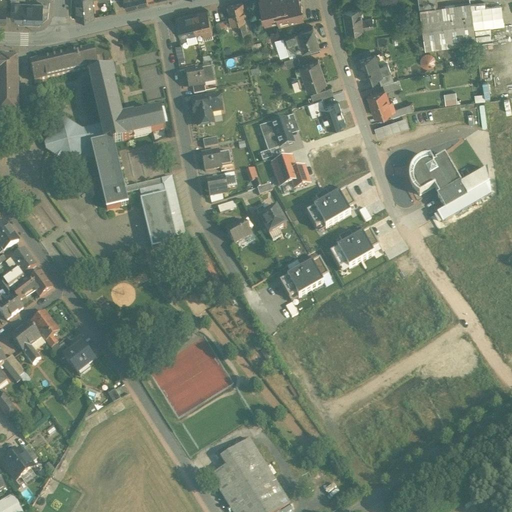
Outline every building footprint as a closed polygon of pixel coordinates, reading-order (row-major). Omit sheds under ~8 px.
[(74,0),(76,20),(94,18),(92,0),(74,0)] [(123,0),(126,11),(148,5),(147,0),(123,0)] [(259,0),(265,23),(278,20),(279,23),(303,18),(301,10),(302,8),(301,5),(299,4),(298,0),(259,0)] [(470,2),(419,9),(425,50),(475,42),(470,2)] [(242,3),(227,6),(231,24),(235,23),(244,21),(246,20),(242,3)] [(43,4),(17,4),(17,21),(43,21),(43,4)] [(360,9),(343,12),(346,32),(363,29),(373,27),(372,18),(362,20),(360,9)] [(207,11),(191,15),(196,34),(204,32),(205,36),(212,34),(207,11)] [(191,15),(175,19),(180,42),(188,40),(187,36),(196,34),(191,15)] [(226,21),(216,23),(218,34),(228,32),(226,21)] [(244,21),(235,23),(238,35),(247,33),(244,21)] [(312,27),(296,32),(278,38),(280,44),(285,44),(289,55),(294,53),(318,45),(319,45),(312,27)] [(318,45),(294,53),(295,57),(298,56),(320,51),(318,45)] [(93,47),(42,60),(42,59),(34,60),(35,61),(30,63),(35,82),(44,80),(98,67),(97,64),(93,47)] [(422,69),(436,66),(433,53),(420,56),(422,69)] [(374,55),(374,54),(355,61),(356,62),(356,61),(363,82),(378,77),(391,73),(387,63),(377,67),(373,56),(374,55)] [(295,57),(284,60),(287,68),(300,63),(298,56),(295,57)] [(318,60),(301,65),(301,66),(294,68),(298,79),(301,89),(308,86),(308,87),(325,81),(318,60)] [(3,62),(3,63),(0,62),(0,120),(19,120),(19,62),(3,62)] [(203,69),(186,72),(189,88),(193,87),(204,85),(215,83),(212,67),(203,69)] [(112,69),(91,75),(102,125),(106,141),(91,145),(94,157),(107,210),(129,205),(126,194),(125,189),(113,143),(129,140),(128,138),(165,130),(160,111),(134,117),(134,115),(129,116),(122,118),(113,80),(115,80),(112,69)] [(391,73),(378,77),(381,85),(382,84),(393,80),(391,73)] [(295,91),(301,89),(298,79),(291,82),(295,91)] [(382,84),(384,90),(385,93),(400,88),(397,79),(393,80),(382,84)] [(204,85),(193,87),(194,94),(206,92),(204,85)] [(333,94),(331,87),(325,89),(327,96),(333,94)] [(325,89),(311,94),(313,101),(322,98),(327,96),(325,89)] [(384,90),(368,96),(375,117),(389,112),(395,110),(395,109),(392,101),(389,102),(385,93),(384,90)] [(454,93),(445,95),(446,104),(456,103),(454,93)] [(209,97),(191,100),(194,117),(196,116),(198,125),(210,123),(209,114),(213,113),(212,113),(222,111),(220,99),(210,101),(209,97)] [(322,114),(320,109),(325,107),(322,98),(313,101),(307,103),(312,118),(322,114)] [(325,107),(320,109),(322,114),(323,117),(322,117),(324,123),(325,123),(327,129),(345,123),(338,103),(325,107)] [(411,103),(395,109),(395,110),(389,112),(391,117),(406,112),(413,111),(411,103)] [(293,117),(285,120),(287,125),(295,122),(293,117)] [(82,130),(66,119),(59,121),(45,144),(46,150),(70,165),(76,163),(77,161),(94,157),(91,145),(106,141),(102,125),(88,128),(82,130)] [(405,119),(375,129),(378,138),(408,128),(405,119)] [(265,144),(268,152),(268,153),(268,154),(270,153),(294,145),(291,136),(287,125),(285,120),(263,127),(268,143),(265,144)] [(299,134),(295,122),(287,125),(291,136),(299,134)] [(268,143),(263,127),(260,128),(265,144),(268,143)] [(217,138),(203,141),(204,148),(218,146),(217,138)] [(230,152),(219,154),(219,151),(201,154),(205,171),(222,168),(222,167),(232,165),(230,152)] [(270,153),(268,154),(268,153),(260,155),(263,163),(273,159),(270,153)] [(436,162),(433,164),(430,158),(422,160),(415,164),(411,171),(409,179),(410,183),(411,187),(413,190),(415,193),(420,196),(435,188),(439,196),(461,183),(445,156),(435,161),(436,162)] [(291,159),(273,166),(281,188),(281,187),(293,184),(299,181),(295,172),(291,159)] [(252,182),(255,181),(259,180),(255,168),(248,171),(252,182)] [(304,169),(295,172),(299,181),(293,184),(295,190),(309,185),(304,169)] [(462,185),(461,183),(439,196),(437,197),(445,212),(489,185),(487,170),(462,185)] [(172,177),(125,189),(126,194),(140,191),(142,201),(141,201),(153,250),(188,241),(172,177)] [(225,177),(207,181),(210,197),(222,195),(228,193),(227,189),(236,187),(235,179),(225,181),(225,177)] [(295,190),(293,184),(281,187),(284,195),(295,191),(295,190)] [(257,189),(260,196),(273,191),(269,185),(262,187),(257,189)] [(347,191),(307,214),(316,230),(324,226),(326,230),(351,215),(348,211),(356,207),(347,191)] [(326,191),(316,197),(319,203),(329,197),(326,191)] [(222,195),(210,197),(211,204),(223,200),(222,195)] [(228,204),(218,207),(220,214),(230,210),(228,204)] [(276,208),(270,212),(267,207),(256,213),(259,218),(269,236),(278,231),(287,226),(276,208)] [(371,219),(365,209),(359,212),(365,223),(371,219)] [(244,221),(226,231),(234,244),(244,239),(251,235),(251,234),(252,234),(244,221)] [(5,222),(0,225),(0,255),(2,255),(4,253),(3,252),(18,241),(5,222)] [(278,231),(269,236),(273,241),(281,236),(278,231)] [(370,231),(330,254),(340,271),(347,266),(349,270),(374,256),(372,252),(380,248),(370,231)] [(349,232),(339,238),(342,243),(353,237),(349,232)] [(36,265),(24,249),(11,259),(18,269),(4,280),(7,284),(9,287),(24,276),(24,274),(36,265)] [(216,299),(226,293),(206,259),(193,267),(198,275),(201,273),(216,299)] [(320,260),(280,283),(289,299),(297,295),(299,299),(324,285),(322,281),(329,277),(320,260)] [(300,268),(297,263),(287,268),(290,273),(300,268)] [(41,272),(28,281),(27,279),(12,291),(14,294),(19,301),(34,290),(39,298),(53,288),(41,272)] [(24,276),(9,287),(12,291),(27,279),(24,276)] [(7,284),(2,288),(8,297),(14,294),(12,291),(9,287),(7,284)] [(14,296),(5,302),(0,296),(0,311),(7,321),(23,309),(14,296)] [(298,314),(292,304),(286,308),(292,318),(298,314)] [(60,332),(44,312),(31,322),(46,342),(53,337),(60,332)] [(308,321),(303,324),(316,341),(320,338),(308,321)] [(29,323),(11,337),(23,353),(33,365),(40,359),(30,346),(41,338),(30,324),(29,323)] [(53,337),(46,342),(51,349),(58,343),(53,337)] [(50,350),(43,341),(39,345),(45,353),(50,350)] [(100,356),(90,343),(85,348),(94,360),(100,356)] [(369,428),(363,418),(389,405),(366,358),(347,368),(335,343),(290,366),(331,447),(369,428)] [(71,352),(64,357),(65,358),(77,374),(78,373),(76,371),(86,364),(87,366),(94,360),(85,348),(82,344),(71,352)] [(66,345),(54,354),(60,362),(65,358),(64,357),(71,352),(66,345)] [(25,373),(12,356),(6,361),(15,373),(19,378),(25,373)] [(15,373),(6,361),(3,363),(5,365),(3,366),(11,376),(15,373)] [(19,378),(15,373),(11,376),(19,386),(23,383),(19,378)] [(17,412),(3,394),(0,396),(0,408),(8,419),(17,412)] [(93,405),(85,420),(98,412),(93,405)] [(232,511),(278,511),(290,505),(279,486),(271,491),(243,445),(221,458),(227,468),(211,477),(232,511)] [(0,459),(4,464),(10,460),(0,447),(0,459)] [(28,447),(22,451),(32,464),(38,459),(28,447)] [(10,460),(4,464),(16,481),(34,467),(32,464),(22,451),(10,460)] [(22,511),(13,495),(0,502),(0,511),(22,511)]
